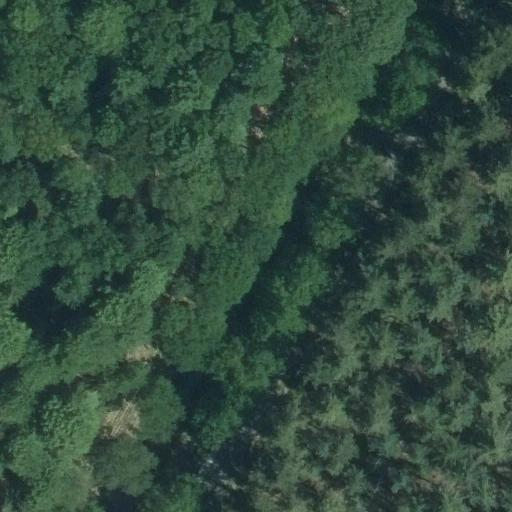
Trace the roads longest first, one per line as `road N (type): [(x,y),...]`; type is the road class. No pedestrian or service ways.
road 1 (unclassified): [(480,0),(196,511)]
road 2 (track): [(346,0),(63,511)]
